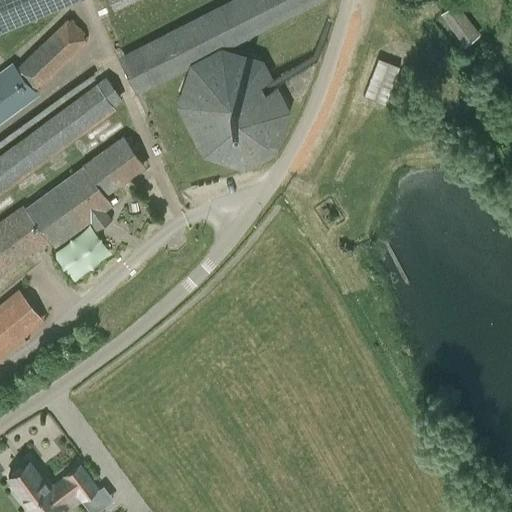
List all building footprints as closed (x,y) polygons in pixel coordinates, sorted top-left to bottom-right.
[(0,0),(0,33),(75,0),(0,0)] [(138,95),(323,0),(229,0),(118,56),(138,95)] [(481,35),(457,2),(440,15),(464,47),(481,35)] [(13,62),(0,71),(0,123),(40,94),(37,91),(88,41),(85,38),(85,34),(86,33),(80,25),(79,26),(75,21),(75,20),(73,17),(71,20),(68,17),(17,66),(13,62)] [(204,158),(246,169),(281,157),(294,104),(265,60),(222,47),(189,64),(178,108),(191,132),(197,146),(204,158)] [(386,60),(379,57),(362,102),(366,104),(368,105),(373,107),(375,107),(385,111),(396,84),(402,66),(393,63),(386,60)] [(414,70),(402,66),(396,84),(407,88),(414,70)] [(107,76),(0,153),(0,193),(116,109),(114,106),(124,99),(107,76)] [(25,205),(0,223),(0,272),(48,238),(55,248),(91,222),(97,230),(113,219),(107,210),(114,205),(107,195),(147,166),(124,134),(83,163),(85,165),(26,207),(25,205)] [(0,310),(0,347),(29,323),(11,301),(0,310)] [(0,465),(5,471),(23,457),(14,446),(0,457),(0,465)] [(28,459),(8,475),(18,487),(14,490),(30,511),(49,511),(65,501),(64,500),(77,490),(81,497),(96,485),(79,463),(65,474),(65,475),(52,485),(44,473),(41,476),(28,459)]
